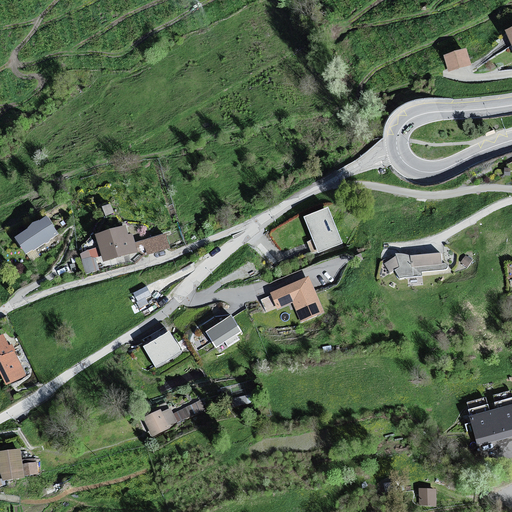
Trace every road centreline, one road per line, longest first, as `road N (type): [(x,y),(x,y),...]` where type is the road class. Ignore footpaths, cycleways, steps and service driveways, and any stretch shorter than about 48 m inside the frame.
road 1 (residential): [(258,224),(156,316),(0,413)]
road 2 (residential): [(0,313),(258,224)]
road 3 (residential): [(511,189),(425,194),(318,185)]
road 4 (tertiary): [(511,104),(413,116),(398,131),(397,151)]
road 5 (tertiary): [(397,151),(410,167),(435,171),(511,140)]
